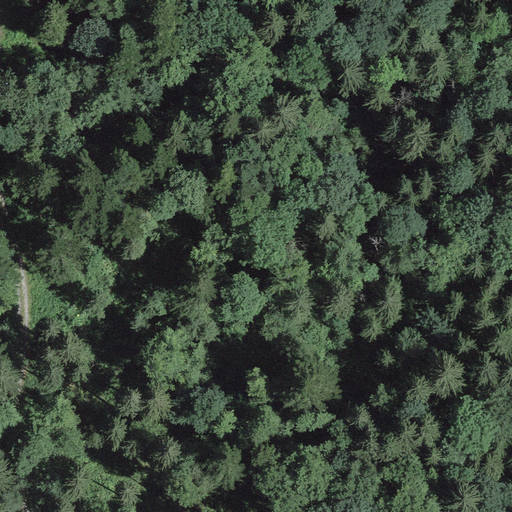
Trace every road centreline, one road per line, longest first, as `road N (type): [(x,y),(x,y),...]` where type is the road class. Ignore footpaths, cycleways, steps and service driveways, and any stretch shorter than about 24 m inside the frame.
road 1 (track): [(511,73),(0,99)]
road 2 (track): [(0,234),(27,341),(15,511)]
